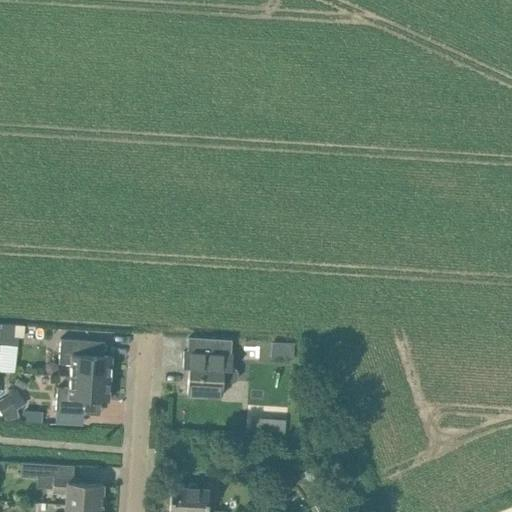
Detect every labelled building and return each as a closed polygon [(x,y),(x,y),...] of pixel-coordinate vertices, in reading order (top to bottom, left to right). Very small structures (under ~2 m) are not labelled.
[(183,351),(182,366),(184,366),(189,366),(188,376),(188,378),(187,394),(207,395),(221,396),(222,381),(231,381),(234,381),(237,379),(237,371),(235,369),(231,368),(232,354),(230,354),(231,340),(187,337),(186,351),(183,351)] [(71,364),(70,376),(110,378),(111,356),(87,354),(88,340),(60,338),(58,363),(71,364)] [(108,400),(110,378),(70,376),(69,387),(57,387),(55,412),(83,413),(84,399),(108,400)] [(17,378),(15,384),(22,388),(25,382),(17,378)] [(8,395),(0,399),(0,410),(5,418),(18,410),(17,409),(8,395)] [(23,410),(22,422),(41,424),(42,411),(23,410)] [(51,478),(52,463),(21,461),(20,476),(51,478)] [(66,492),(65,504),(101,507),(103,483),(75,482),(75,477),(53,476),(52,491),(66,492)] [(209,488),(191,487),(171,486),(169,511),(223,511),(207,511),(209,488)]
